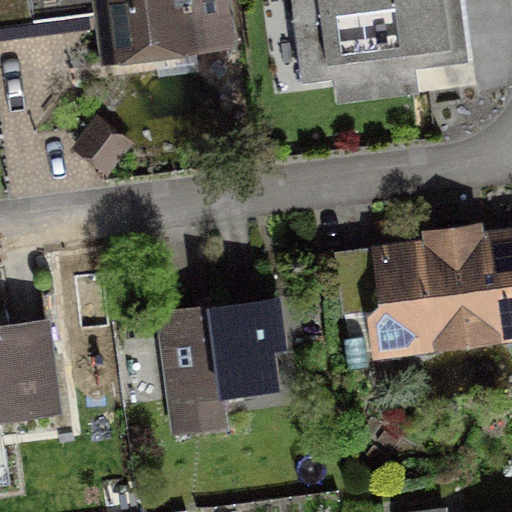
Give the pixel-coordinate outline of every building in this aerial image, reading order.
[(70,0),(31,0),(34,20),(72,17),(70,0)] [(235,0),(106,0),(113,56),(240,40),(235,0)] [(459,0),(295,0),(307,79),(403,65),(407,95),(473,85),(459,0)] [(511,235),(455,242),(466,338),(511,332),(511,235)] [(466,338),(455,242),(381,250),(388,315),(377,317),(381,348),(466,338)] [(286,304),(165,321),(178,412),(299,396),(286,304)] [(59,324),(0,329),(0,427),(69,420),(59,324)]
